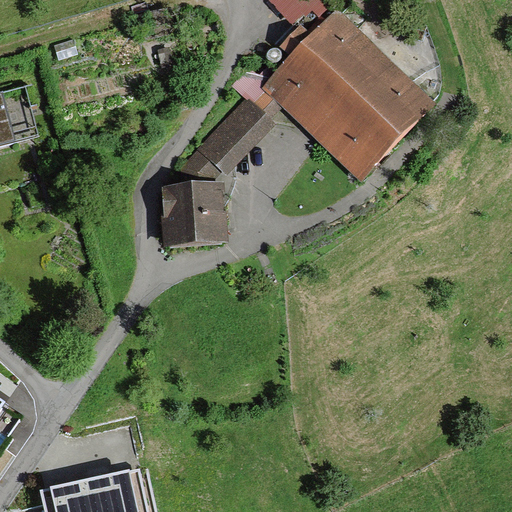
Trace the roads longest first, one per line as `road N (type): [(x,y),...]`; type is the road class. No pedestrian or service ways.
road 1 (track): [(236,0),(228,57),(158,169),(145,208),(149,283)]
road 2 (residential): [(149,283),(0,502)]
